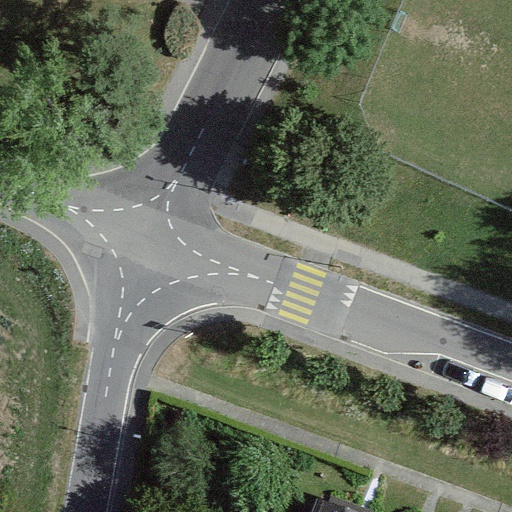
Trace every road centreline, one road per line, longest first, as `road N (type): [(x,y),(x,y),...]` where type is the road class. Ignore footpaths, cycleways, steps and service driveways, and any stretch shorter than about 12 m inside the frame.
road 1 (residential): [(150,240),(511,373)]
road 2 (residential): [(150,240),(111,367),(86,511)]
road 3 (residential): [(271,0),(150,240)]
road 4 (residential): [(0,162),(150,240)]
